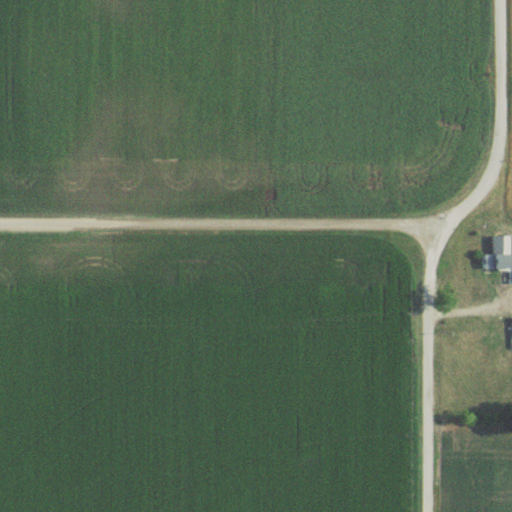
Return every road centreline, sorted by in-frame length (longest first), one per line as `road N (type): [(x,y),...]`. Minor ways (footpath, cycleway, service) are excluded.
road 1 (residential): [(0,230),(396,231),(453,222),(477,203),(497,161),(499,0)]
road 2 (residential): [(431,511),(432,230)]
